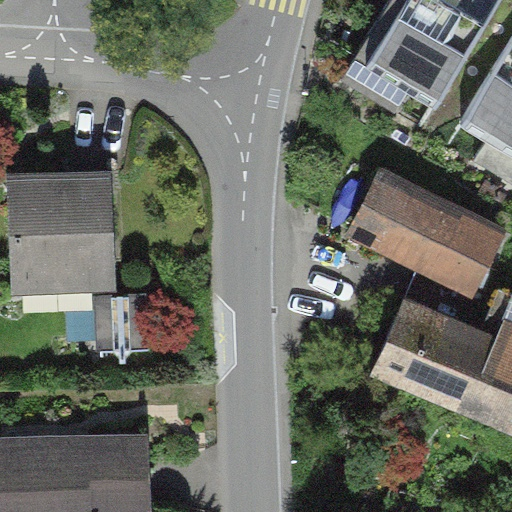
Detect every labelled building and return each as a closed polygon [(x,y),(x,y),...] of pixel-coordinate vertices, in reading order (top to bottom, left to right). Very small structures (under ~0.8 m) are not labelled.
[(424,135),(499,0),(396,0),(346,92),(424,135)] [(511,32),(445,148),(511,186),(511,32)] [(109,168),(6,172),(10,296),(113,293),(109,168)] [(376,175),(347,235),(469,295),(499,235),(376,175)] [(511,339),(406,295),(374,370),(511,428),(511,339)] [(155,511),(154,436),(0,439),(0,511),(155,511)]
